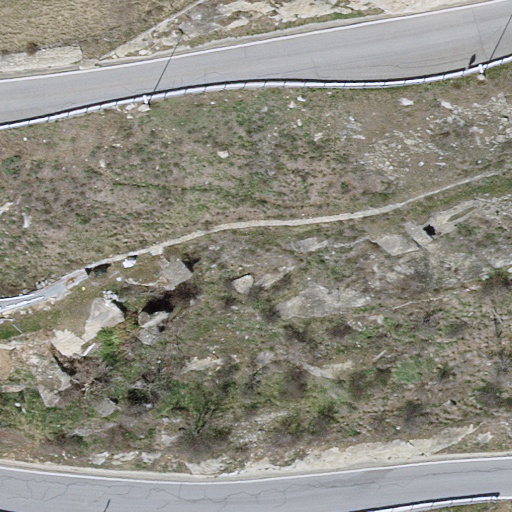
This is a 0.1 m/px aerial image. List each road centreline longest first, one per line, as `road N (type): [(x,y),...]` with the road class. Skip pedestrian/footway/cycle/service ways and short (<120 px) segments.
road 1 (tertiary): [(0,101),(511,17)]
road 2 (tertiary): [(511,477),(218,506),(126,506),(0,490)]
